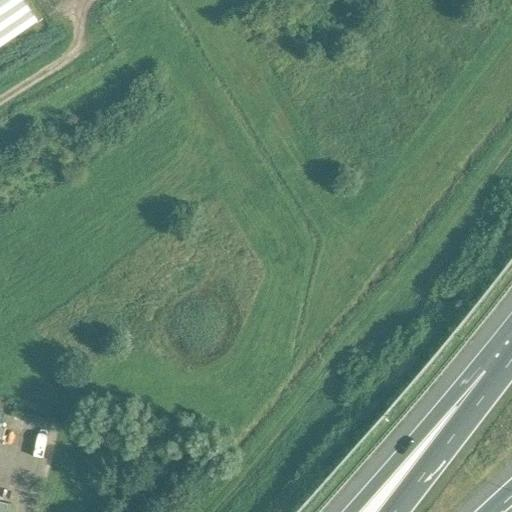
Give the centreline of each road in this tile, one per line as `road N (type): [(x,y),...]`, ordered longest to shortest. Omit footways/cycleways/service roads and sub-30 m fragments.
road 1 (motorway): [(497,377),(351,511)]
road 2 (motorway): [(497,377),(389,511)]
